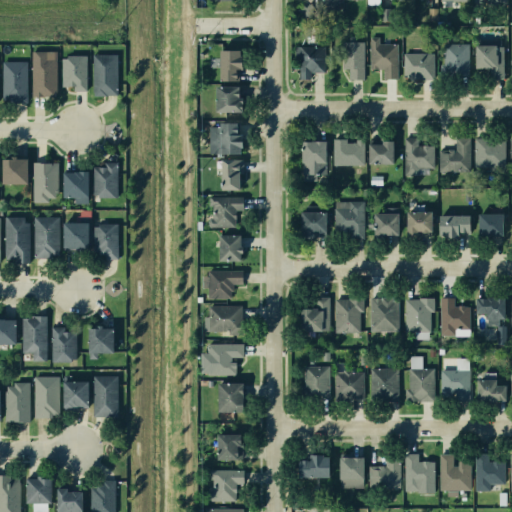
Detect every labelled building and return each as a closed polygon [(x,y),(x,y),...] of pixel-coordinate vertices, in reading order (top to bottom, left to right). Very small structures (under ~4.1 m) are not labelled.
[(337,0),(337,10),(328,10),(328,5),(321,5),(321,0),(337,0)] [(389,7),(381,7),(381,20),(389,20),(389,7)] [(436,8),(428,8),(428,20),(436,20),(436,8)] [(342,41),(348,41),(349,35),(355,36),(355,41),(364,42),(363,79),(349,79),(349,68),(342,68),(342,41)] [(369,36),(368,68),(383,68),(383,78),(396,78),(396,43),(378,43),(378,36),(369,36)] [(443,43),(467,43),(467,76),(439,76),(439,64),(443,64),(443,43)] [(474,44),(503,44),(503,79),(488,79),(488,68),(474,68),(474,44)] [(293,46),(322,46),(322,72),(309,71),(309,78),(299,78),(299,57),(293,57),(293,46)] [(52,60),(42,60),(42,48),(30,48),(29,97),(52,97),(52,60)] [(220,50),(243,50),(242,69),(238,69),(237,79),(220,79),(220,50)] [(85,54),(85,90),(58,90),(59,53),(85,54)] [(114,53),(91,53),(91,94),(114,94),(114,53)] [(402,53),(432,53),(432,78),(408,78),(408,76),(402,76),(402,53)] [(25,59),(0,59),(0,102),(25,102),(25,59)] [(216,86),(238,86),(238,97),(243,97),(243,111),(215,111),(216,86)] [(206,126),(217,126),(216,122),(237,122),(238,133),(243,133),(243,147),(240,147),(240,153),(207,154),(206,126)] [(332,138),(346,138),(346,142),(356,142),(356,137),(363,137),(363,164),(332,164),(332,138)] [(403,137),(417,137),(417,145),(432,145),(432,168),(418,168),(418,173),(403,173),(403,137)] [(469,137),(455,137),(455,149),(438,149),(438,171),(469,171),(469,137)] [(473,139),(503,138),(502,166),(472,167),(473,139)] [(369,140),(393,140),(393,163),(369,163),(369,140)] [(301,141),(325,141),(326,175),(315,175),(315,179),(302,180),(301,141)] [(1,159),(26,158),(27,182),(2,182),(1,159)] [(242,158),(220,158),(221,190),(239,189),(239,173),(242,173),(242,158)] [(92,166),(104,166),(104,162),(117,161),(117,197),(98,197),(98,194),(92,194),(92,166)] [(32,162),(57,163),(56,196),(48,196),(48,201),(32,201),(32,162)] [(63,172),(89,171),(89,192),(88,192),(88,202),(74,202),(74,197),(63,197),(63,172)] [(208,196),(242,196),(242,209),(234,209),(234,226),(211,226),(208,224),(207,220),(210,218),(212,219),(212,205),(207,205),(208,196)] [(334,201),(363,201),(363,238),(350,238),(350,230),(338,230),(338,228),(334,228),(334,201)] [(300,211),(306,211),(306,204),(318,204),(318,211),(325,211),(325,234),(314,234),(314,238),(305,238),(305,234),(300,234),(300,211)] [(374,213),(384,213),(384,207),(398,207),(398,235),(374,235),(374,213)] [(63,221),(75,222),(75,215),(79,215),(79,209),(88,209),(87,248),(63,248),(63,221)] [(406,211),(431,211),(431,235),(406,235),(406,211)] [(478,213),(502,213),(502,235),(478,235),(478,213)] [(439,215),(469,215),(469,232),(459,232),(459,237),(445,237),(445,233),(439,233),(439,215)] [(3,216),(23,216),(23,222),(28,222),(29,262),(16,262),(16,258),(4,258),(3,216)] [(33,216),(58,216),(58,255),(33,255),(33,216)] [(92,226),(98,226),(98,223),(117,223),(117,259),(104,258),(104,254),(98,254),(98,251),(92,251),(92,226)] [(219,235),(241,235),(240,260),(219,260),(219,235)] [(201,276),(207,276),(207,270),(242,270),(242,284),(233,284),(233,290),(230,290),(230,298),(207,298),(207,288),(201,288),(201,276)] [(362,296),(347,296),(347,298),(334,298),(334,331),(359,331),(358,311),(362,311),(362,296)] [(301,308),(315,308),(315,297),(328,297),(328,329),(301,329),(301,308)] [(370,297),(397,297),(397,331),(370,331),(370,297)] [(439,297),(453,297),(453,306),(468,306),(468,334),(439,334),(439,297)] [(475,297),(504,297),(504,319),(486,319),(486,312),(476,312),(475,297)] [(403,298),(433,298),(433,311),(428,311),(429,330),(404,331),(403,298)] [(207,305),(239,305),(239,334),(229,334),(229,330),(203,330),(203,316),(207,316),(207,305)] [(21,317),(45,316),(46,359),(32,359),(32,352),(21,352),(21,317)] [(0,317),(15,317),(15,343),(0,343),(0,317)] [(88,328),(95,328),(95,325),(102,325),(102,328),(113,328),(113,352),(97,353),(97,357),(88,357),(88,328)] [(51,326),(64,326),(64,331),(75,331),(76,358),(70,358),(70,361),(51,361),(51,326)] [(242,343),(206,342),(206,375),(235,375),(235,361),(230,361),(230,357),(242,357),(242,343)] [(303,366),(328,366),(328,399),(314,399),(314,394),(297,394),(297,386),(303,386),(303,366)] [(369,368),(398,368),(398,401),(378,401),(378,395),(370,395),(369,368)] [(408,368),(433,368),(433,399),(404,399),(405,388),(408,388),(408,368)] [(439,369),(469,369),(469,399),(439,399),(439,369)] [(333,371),(362,371),(362,394),(358,394),(358,398),(333,398),(333,371)] [(477,379),(484,379),(484,372),(496,372),(496,385),(506,385),(506,401),(477,401),(477,379)] [(63,375),(71,375),(71,381),(88,381),(88,407),(77,407),(77,410),(63,410),(63,375)] [(93,375),(116,375),(116,416),(92,416),(93,375)] [(33,376),(58,376),(58,414),(51,414),(51,417),(33,417),(33,376)] [(4,391),(6,391),(6,385),(13,385),(13,382),(29,381),(29,421),(4,421),(4,391)] [(243,382),(218,382),(217,411),(243,411),(243,382)] [(216,434),(241,434),(242,459),(217,459),(216,434)] [(368,465),(384,465),(384,453),(399,453),(399,487),(368,487),(368,465)] [(404,453),(403,490),(418,490),(418,484),(433,484),(433,461),(416,461),(417,453),(404,453)] [(438,453),(438,489),(469,489),(469,461),(457,460),(457,465),(452,465),(452,453),(438,453)] [(472,454),(501,453),(500,492),(472,491),(472,454)] [(298,460),(309,460),(309,454),(323,454),(323,456),(328,456),(329,476),(298,476),(298,460)] [(339,457),(362,457),(363,487),(339,487),(339,457)] [(209,469),(242,469),(242,482),(234,482),(234,499),(209,499),(209,492),(212,492),(212,479),(209,479),(209,469)] [(0,511),(0,474),(8,474),(8,478),(19,478),(19,511),(0,511)] [(26,478),(51,478),(51,502),(26,502),(26,478)] [(89,487),(95,487),(95,484),(101,484),(101,480),(114,480),(114,511),(95,511),(89,511),(89,487)] [(56,511),(57,484),(70,484),(70,491),(82,491),(81,511),(56,511)]
